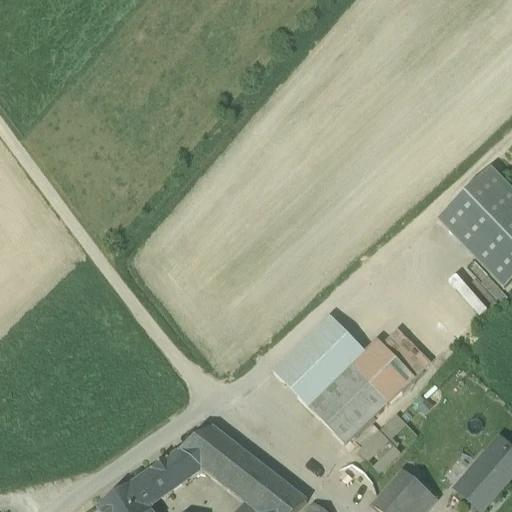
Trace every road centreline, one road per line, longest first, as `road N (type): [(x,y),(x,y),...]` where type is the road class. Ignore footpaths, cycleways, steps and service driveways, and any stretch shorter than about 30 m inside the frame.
road 1 (unclassified): [(511,136),(244,384),(208,405)]
road 2 (track): [(0,127),(208,405)]
road 3 (residential): [(208,405),(58,511)]
road 4 (residential): [(342,511),(208,405)]
